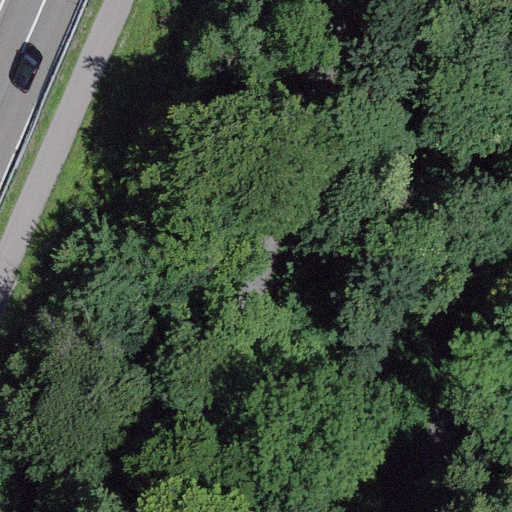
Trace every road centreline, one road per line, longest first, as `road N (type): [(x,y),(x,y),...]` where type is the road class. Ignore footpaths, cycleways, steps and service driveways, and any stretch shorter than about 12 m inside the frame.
road 1 (track): [(214,511),(264,261),(296,144),(350,0)]
road 2 (track): [(511,281),(467,359),(417,511)]
